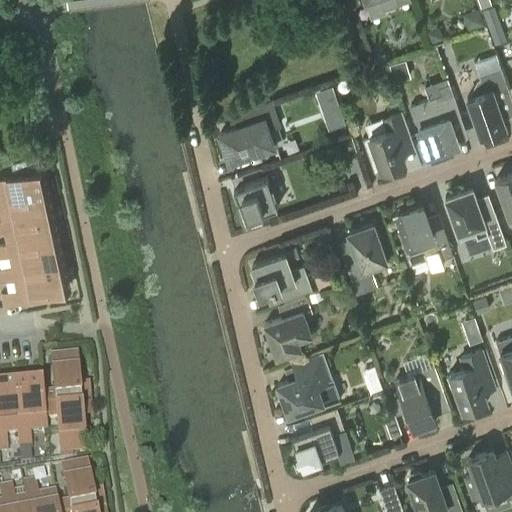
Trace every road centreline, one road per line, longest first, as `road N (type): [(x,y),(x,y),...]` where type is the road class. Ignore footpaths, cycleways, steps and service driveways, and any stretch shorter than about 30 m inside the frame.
road 1 (residential): [(221,249),(511,146)]
road 2 (residential): [(278,495),(221,249)]
road 3 (residential): [(278,495),(511,416)]
